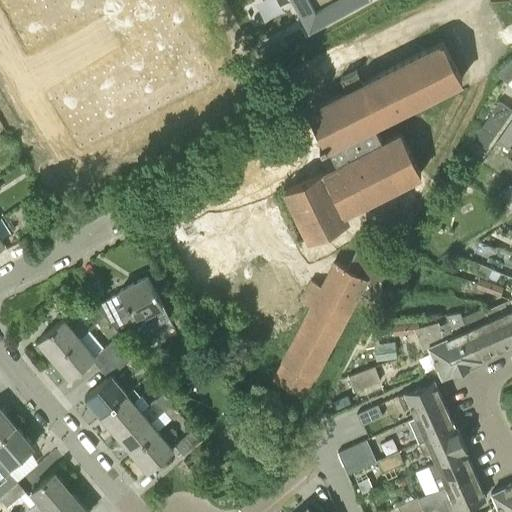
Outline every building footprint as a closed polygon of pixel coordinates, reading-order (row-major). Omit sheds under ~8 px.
[(1,0),(26,44),(108,0),(124,0),(149,46),(54,97),(80,146),(211,76),(199,54),(192,58),(189,54),(208,44),(184,0),(1,0)] [(282,0),(260,0),(271,19),(288,10),(282,0)] [(294,0),(309,26),(357,0),(294,0)] [(327,167),(292,185),(282,190),(305,237),(315,232),(351,214),(347,207),(422,169),(403,130),(385,139),(376,121),(462,78),(443,40),(363,81),(357,68),(341,76),(347,89),(320,102),(310,107),(338,163),(328,168),(327,167)] [(273,55),(268,45),(257,50),(263,61),(273,55)] [(511,56),(496,72),(506,82),(511,76),(511,56)] [(493,135),(511,109),(499,101),(481,126),(493,135)] [(507,147),(511,140),(511,118),(496,140),(507,147)] [(491,198),(498,206),(511,194),(511,187),(509,183),(491,198)] [(46,227),(58,222),(42,191),(30,197),(46,227)] [(511,194),(498,206),(505,215),(511,208),(511,194)] [(478,253),(503,264),(508,252),(483,242),(478,253)] [(315,377),(351,306),(359,291),(372,298),(392,262),(360,244),(347,267),(333,260),(320,284),(310,278),(299,299),(309,304),(280,358),(281,359),(271,377),(304,395),(314,376),(315,377)] [(491,268),(480,264),(477,273),(487,277),(488,277),(491,269),(491,268)] [(158,296),(160,295),(149,274),(119,290),(120,291),(112,295),(96,304),(105,314),(116,327),(134,319),(140,330),(169,316),(158,296)] [(476,287),(488,291),(491,282),(479,278),(476,287)] [(491,282),(488,291),(499,295),(502,287),(491,282)] [(502,346),(511,342),(511,306),(509,299),(486,309),(489,318),(502,346)] [(95,322),(105,314),(96,304),(95,302),(83,308),(95,322)] [(480,356),(502,346),(489,318),(486,309),(485,310),(483,306),(462,315),(467,328),(480,359),(482,359),(480,356)] [(462,368),(480,359),(467,328),(462,315),(460,316),(458,312),(445,314),(447,321),(439,324),(445,337),(448,336),(462,368)] [(38,339),(53,358),(79,336),(63,317),(38,339)] [(442,376),(462,368),(448,336),(445,337),(439,324),(438,324),(437,321),(417,326),(417,321),(404,323),(405,333),(415,332),(421,347),(428,345),(442,376)] [(392,334),(405,333),(404,323),(392,324),(392,334)] [(69,377),(92,358),(95,354),(79,336),(53,358),(69,377)] [(92,358),(100,367),(122,349),(113,339),(95,354),(92,358)] [(207,348),(194,355),(202,370),(203,371),(215,364),(215,363),(207,348)] [(85,395),(101,415),(128,392),(113,373),(129,358),(122,349),(100,367),(107,377),(85,395)] [(377,364),(381,377),(395,372),(390,360),(377,364)] [(374,364),(348,374),(354,389),(380,380),(374,364)] [(156,399),(164,393),(150,377),(143,384),(156,399)] [(413,417),(444,403),(434,378),(412,388),(403,392),(403,393),(398,396),(404,409),(408,407),(413,417)] [(101,415),(116,433),(143,411),(128,392),(101,415)] [(164,393),(156,399),(169,414),(176,408),(164,393)] [(382,415),(377,403),(357,412),(362,424),(382,415)] [(426,439),(457,426),(456,424),(454,425),(444,403),(413,417),(413,418),(409,420),(418,442),(426,439)] [(0,437),(15,425),(0,407),(0,437)] [(116,433),(132,451),(158,429),(143,411),(116,433)] [(9,471),(13,468),(10,464),(33,445),(15,425),(0,437),(0,470),(3,474),(0,476),(0,494),(17,480),(9,471)] [(436,462),(466,448),(457,426),(426,439),(418,442),(423,454),(428,452),(432,461),(435,459),(436,462)] [(194,427),(174,444),(183,454),(202,438),(194,427)] [(158,429),(132,451),(147,470),(174,448),(158,429)] [(366,438),(337,451),(347,472),(376,459),(366,438)] [(444,485),(475,472),(465,450),(467,449),(466,448),(436,462),(435,459),(432,461),(433,463),(417,470),(423,485),(441,477),(444,485)] [(382,471),(402,462),(397,451),(377,459),(382,471)] [(28,507),(32,511),(47,511),(71,492),(54,471),(29,492),(37,500),(28,507)] [(449,495),(443,498),(449,511),(485,496),(475,472),(444,485),(449,495)] [(17,480),(0,494),(0,498),(7,506),(25,490),(17,480)] [(511,511),(511,483),(491,491),(500,511),(511,511)] [(88,511),(71,492),(47,511),(88,511)] [(417,497),(397,506),(399,511),(413,511),(422,508),(417,497)]
